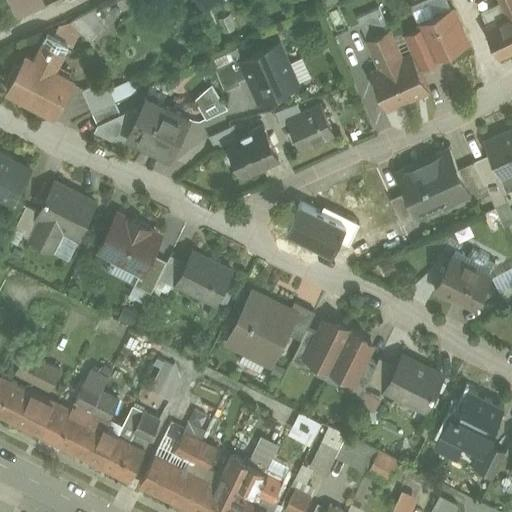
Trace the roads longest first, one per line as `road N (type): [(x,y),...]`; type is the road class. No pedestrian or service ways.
road 1 (residential): [(511,88),(273,196),(243,229)]
road 2 (residential): [(243,229),(511,366)]
road 3 (residential): [(0,109),(243,229)]
